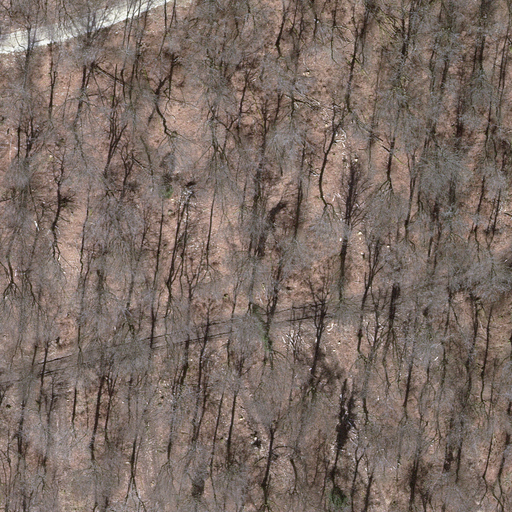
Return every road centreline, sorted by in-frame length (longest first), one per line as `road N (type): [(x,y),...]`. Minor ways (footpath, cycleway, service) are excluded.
road 1 (track): [(0,366),(233,327),(511,261)]
road 2 (track): [(0,36),(146,0)]
